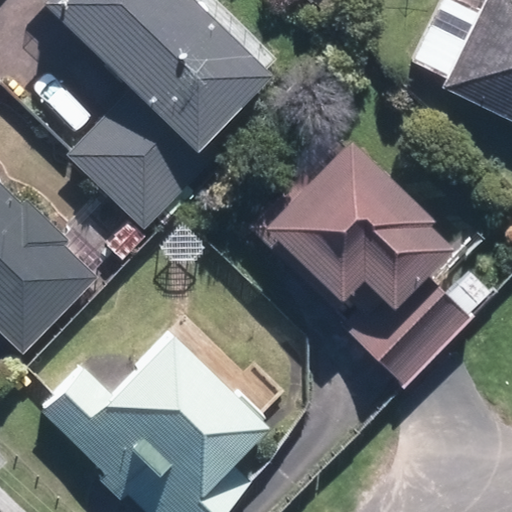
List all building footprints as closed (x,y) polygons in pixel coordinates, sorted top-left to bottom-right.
[(258,76),(176,0),(27,0),(23,4),(121,97),(62,158),(140,232),(218,151),(201,135),(258,76)] [(511,0),(478,0),(434,88),(511,126),(511,0)] [(431,245),(434,242),(333,139),(242,226),(263,249),(266,246),(322,304),(345,281),(368,305),(338,334),(390,388),(460,321),(413,272),(435,250),(431,245)] [(0,193),(0,338),(16,354),(88,278),(86,276),(101,260),(66,226),(57,236),(19,200),(13,206),(0,193)] [(78,364),(32,410),(98,474),(93,480),(114,501),(119,495),(136,511),(214,511),(245,482),(221,458),(253,426),(159,334),(104,389),(78,364)]
